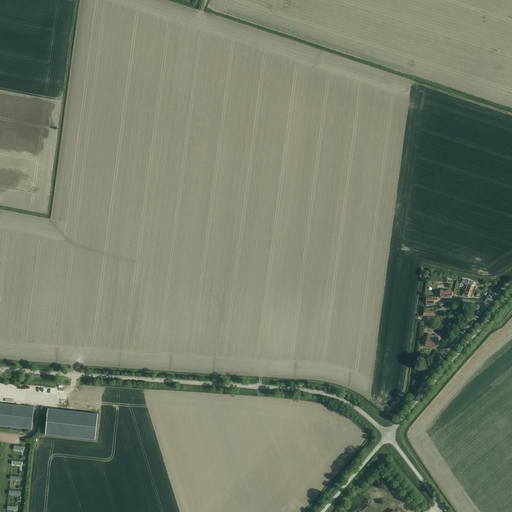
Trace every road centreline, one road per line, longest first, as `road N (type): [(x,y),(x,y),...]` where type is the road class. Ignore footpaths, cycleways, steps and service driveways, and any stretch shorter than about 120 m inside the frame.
road 1 (unclassified): [(388,436),(347,404),(316,393),(0,369)]
road 2 (residential): [(418,399),(444,353),(511,280)]
road 3 (unclassified): [(418,399),(511,293)]
